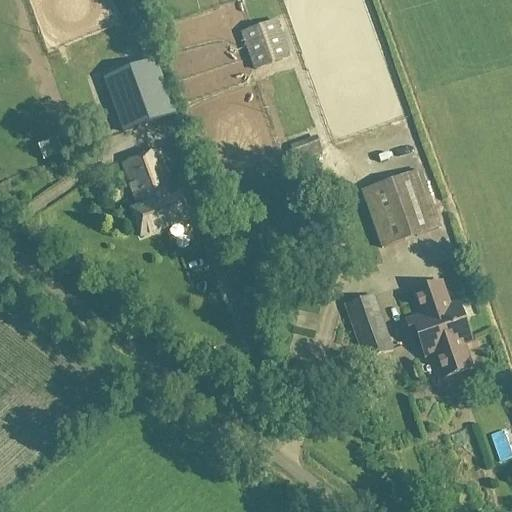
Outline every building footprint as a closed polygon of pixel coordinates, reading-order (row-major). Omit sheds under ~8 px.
[(274,24),(240,36),(253,72),(287,59),(274,24)] [(122,134),(173,116),(154,60),(131,68),(134,78),(106,88),(122,134)] [(374,61),(355,66),(360,88),(379,83),(374,61)] [(289,149),(294,162),(321,154),(316,140),(289,149)] [(123,166),(138,211),(130,213),(139,240),(192,222),(183,195),(174,198),(159,154),(123,166)] [(419,173),(360,194),(380,250),(438,229),(419,173)] [(9,182),(0,185),(0,204),(7,202),(3,192),(12,189),(9,182)] [(443,280),(408,291),(416,318),(406,322),(412,339),(416,338),(424,363),(432,360),(438,379),(468,370),(461,347),(471,344),(458,303),(452,305),(443,280)] [(372,298),(344,307),(363,362),(391,352),(372,298)]
